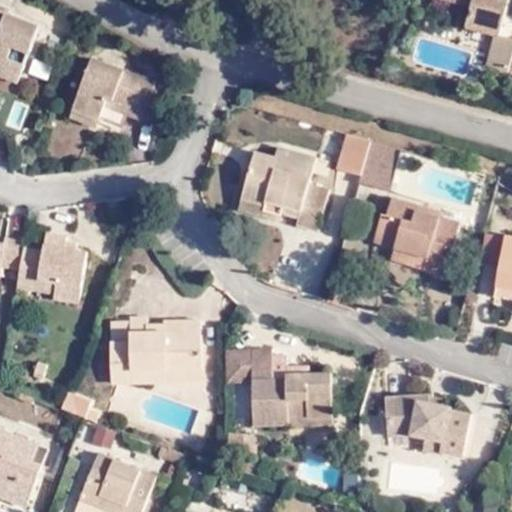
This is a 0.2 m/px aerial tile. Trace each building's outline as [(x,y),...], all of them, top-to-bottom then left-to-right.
[(448,0),(473,6),(468,30),(493,36),(485,66),(506,71),(511,47),(511,38),(502,36),(510,0),(448,0)] [(0,75),(17,84),(38,29),(7,15),(7,12),(0,8),(0,75)] [(143,121),(154,93),(156,87),(93,61),(73,113),(98,123),(104,112),(106,102),(128,111),(124,120),(140,126),(143,121)] [(158,127),(167,98),(154,93),(143,121),(158,127)] [(104,112),(124,120),(128,111),(106,102),(104,112)] [(98,123),(73,113),(70,122),(94,131),(98,123)] [(353,178),(362,144),(339,138),(329,172),(353,178)] [(392,152),(362,144),(353,178),(351,186),(380,194),(392,152)] [(291,211),(285,225),(308,232),(320,192),(298,185),(302,174),(306,159),(268,147),(265,159),(245,153),(231,201),(253,208),(255,202),(291,211)] [(306,159),(302,174),(317,177),(321,164),(306,159)] [(416,217),(419,210),(382,198),(365,241),(386,247),(417,258),(412,271),(433,277),(450,227),(430,221),(416,217)] [(228,209),(285,225),(291,211),(255,202),(253,208),(231,201),(228,209)] [(431,214),(419,210),(416,217),(430,221),(431,214)] [(41,251),(20,248),(16,269),(13,283),(34,287),(36,278),(54,280),(53,290),(51,299),(75,304),(85,252),(64,249),(66,237),(44,233),(41,251)] [(20,248),(21,242),(0,239),(0,238),(0,266),(16,269),(20,248)] [(501,240),(495,267),(504,269),(509,242),(501,240)] [(511,242),(509,242),(504,269),(495,267),(488,300),(511,305),(511,242)] [(417,258),(386,247),(382,262),(412,271),(417,258)] [(34,287),(53,290),(54,280),(36,278),(34,287)] [(103,383),(126,383),(125,369),(194,368),(194,321),(155,320),(156,324),(156,332),(138,333),(138,325),(137,317),(120,317),(119,321),(107,321),(107,343),(103,342),(103,383)] [(138,325),(138,333),(156,332),(156,324),(138,325)] [(326,417),(325,377),(303,377),(302,368),(278,368),(279,378),(279,382),(265,382),(265,351),(223,352),(224,383),(245,382),(245,427),(279,426),(278,419),(326,417)] [(125,369),(126,383),(194,383),(194,368),(125,369)] [(89,400),(66,392),(60,410),(82,418),(89,400)] [(440,440),(438,452),(459,454),(465,414),(447,410),(447,405),(437,405),(435,396),(382,400),(386,439),(418,436),(440,440)] [(278,419),(279,426),(326,426),(326,417),(278,419)] [(36,439),(0,424),(0,492),(22,501),(40,459),(30,454),(36,439)] [(112,448),(117,429),(98,424),(93,443),(112,448)] [(418,449),(438,452),(440,440),(418,436),(418,449)] [(74,493),(109,506),(122,511),(131,511),(149,471),(93,446),(74,493)] [(73,511),(106,511),(109,506),(74,493),(66,509),(73,511)]
